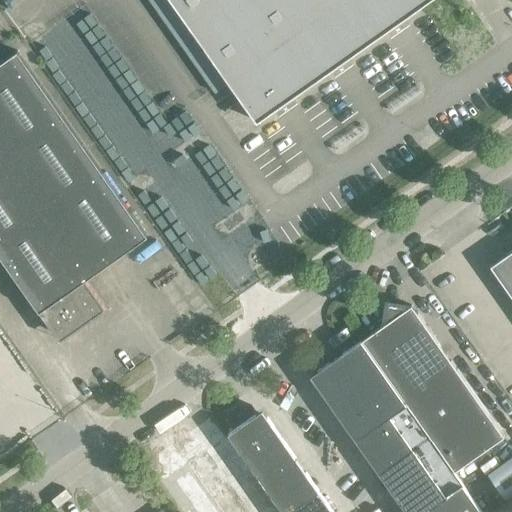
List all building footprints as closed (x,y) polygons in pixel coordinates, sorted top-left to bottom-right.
[(170,0),(257,122),(429,0),(170,0)] [(0,256),(59,339),(89,320),(105,309),(85,280),(147,236),(17,51),(0,63),(0,256)] [(511,250),(490,266),(511,297),(511,250)] [(454,472),(504,437),(411,305),(408,308),(388,304),(385,324),(362,340),(454,472)] [(316,384),(344,424),(406,511),(332,511),(267,418),(266,419),(254,416),(253,416),(227,434),(282,511),(481,511),(361,340),(318,370),(319,371),(316,383),(316,384)] [(511,459),(489,475),(507,501),(511,497),(511,459)]
